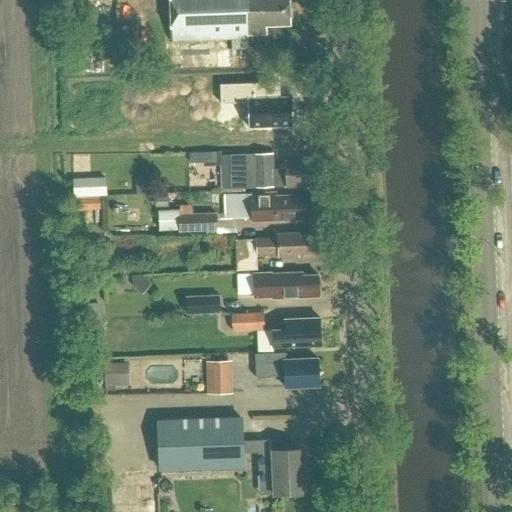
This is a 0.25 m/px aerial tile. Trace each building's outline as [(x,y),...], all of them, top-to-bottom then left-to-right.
[(174,0),(176,42),(231,40),(229,45),(249,47),(248,31),(267,30),(267,24),(289,23),(289,19),(293,15),(292,9),(289,7),(288,0),(174,0)] [(134,28),(115,28),(115,64),(134,64),(134,28)] [(260,80),(206,83),(207,102),(231,101),(233,124),(280,123),(280,94),(261,95),(260,80)] [(102,98),(80,99),(82,135),(114,134),(113,110),(103,110),(102,98)] [(273,154),(220,156),(221,188),(275,187),(275,183),(285,183),(285,185),(317,183),(316,160),(284,161),(285,171),(273,171),(273,154)] [(106,177),(73,179),(73,197),(106,196),(106,177)] [(224,194),(224,217),(251,217),(274,216),(274,219),(292,218),(291,215),(313,215),(313,211),(315,210),(315,202),(313,201),(313,198),(296,198),(296,195),(275,195),(275,194),(238,194),(224,194)] [(155,195),(155,206),(168,206),(168,195),(155,195)] [(100,199),(79,200),(79,210),(100,209),(100,199)] [(180,209),(158,210),(159,230),(178,229),(179,232),(217,231),(217,213),(180,214),(180,209)] [(257,270),(256,254),(278,253),(278,257),(293,256),(293,252),(316,251),(315,234),(298,235),(298,232),(277,233),(277,236),(255,237),(255,240),(235,241),(237,271),(257,270)] [(111,245),(92,246),(94,269),(112,268),(111,245)] [(272,272),(253,273),(254,296),(272,295),(272,297),(297,296),(297,298),(319,297),(319,288),(321,286),(321,281),(319,280),(319,276),(302,276),(302,272),(272,273),(272,272)] [(218,295),(184,296),(185,313),(219,312),(218,295)] [(262,313),(230,314),(230,331),(263,330),(262,313)] [(284,329),(273,330),(273,343),(285,343),(285,345),(321,344),(320,317),(284,318),(284,329)] [(270,377),(270,376),(284,376),(284,388),(318,386),(317,357),(284,359),(284,352),(254,353),(255,377),(270,377)] [(206,362),(207,394),(232,394),(232,361),(206,362)] [(129,387),(129,364),(105,364),(105,387),(129,387)] [(159,471),(241,469),(240,453),(258,452),(259,473),(273,473),(273,496),(304,495),(302,450),(275,450),(275,441),(240,442),(240,418),(157,420),(159,471)]
